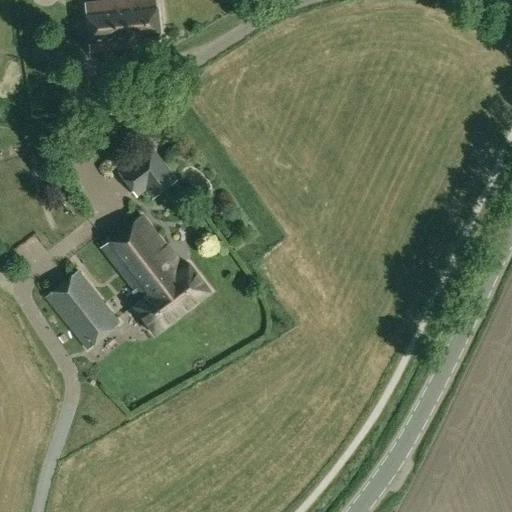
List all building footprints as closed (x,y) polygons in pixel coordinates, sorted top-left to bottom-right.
[(160,45),(155,0),(119,0),(85,3),(90,52),(160,45)] [(175,180),(151,148),(119,173),(136,195),(146,187),(153,197),(175,180)] [(142,215),(121,231),(100,247),(134,291),(133,292),(139,300),(133,306),(155,334),(210,291),(188,263),(182,268),(142,215)] [(204,237),(213,252),(222,246),(213,232),(204,237)] [(87,349),(119,323),(78,271),(46,297),(87,349)]
